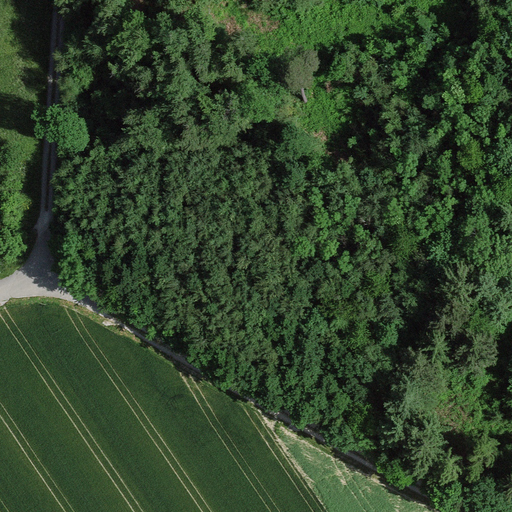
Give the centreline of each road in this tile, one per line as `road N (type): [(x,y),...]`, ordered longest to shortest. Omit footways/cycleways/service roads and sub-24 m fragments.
road 1 (track): [(41,279),(464,511)]
road 2 (track): [(41,279),(65,0)]
